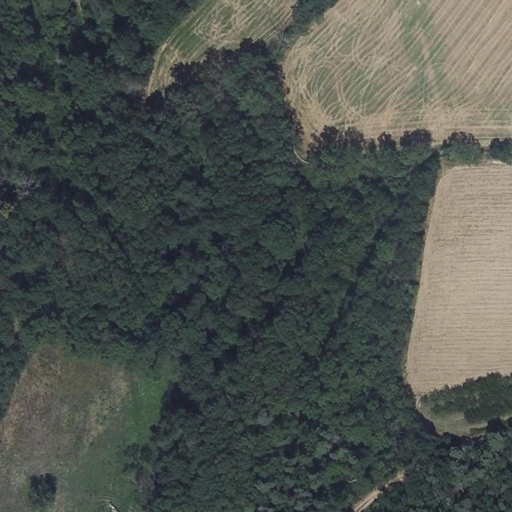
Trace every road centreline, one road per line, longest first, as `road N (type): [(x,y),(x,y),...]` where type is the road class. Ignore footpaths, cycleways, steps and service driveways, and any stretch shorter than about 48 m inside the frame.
road 1 (track): [(511,144),(396,146),(304,163),(261,75),(243,67),(157,129),(136,123),(87,37),(76,0)]
road 2 (track): [(357,511),(408,471),(511,433)]
